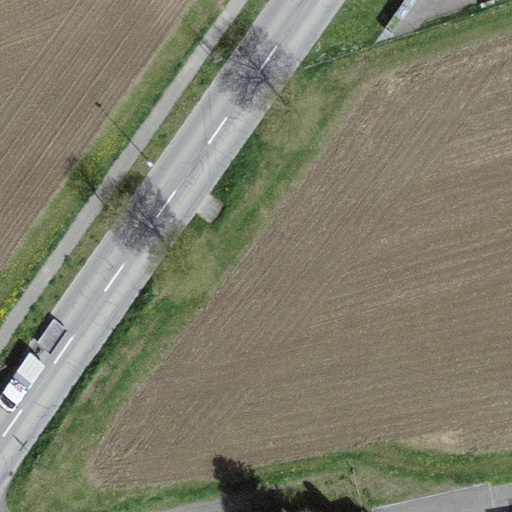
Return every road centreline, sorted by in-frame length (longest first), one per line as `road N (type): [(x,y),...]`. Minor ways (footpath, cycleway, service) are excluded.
road 1 (secondary): [(305,0),(0,440)]
road 2 (track): [(230,0),(0,337)]
